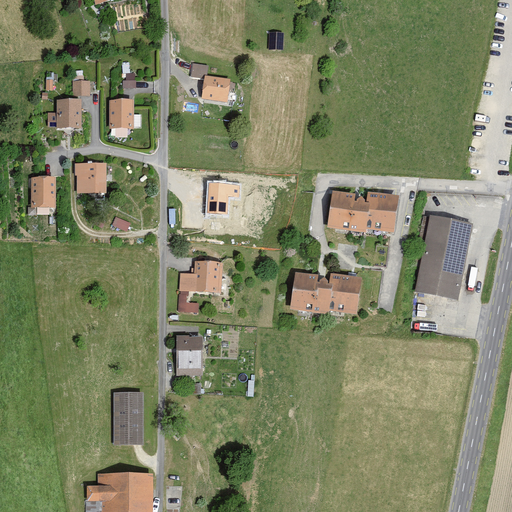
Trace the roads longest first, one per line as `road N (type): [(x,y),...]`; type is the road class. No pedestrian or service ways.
road 1 (residential): [(164,0),(160,511)]
road 2 (secondary): [(511,244),(458,511)]
road 3 (unknown): [(408,186),(329,177),(316,241)]
road 4 (unknown): [(491,191),(511,57)]
road 5 (unknown): [(491,191),(466,319)]
road 6 (unknown): [(408,186),(385,312)]
